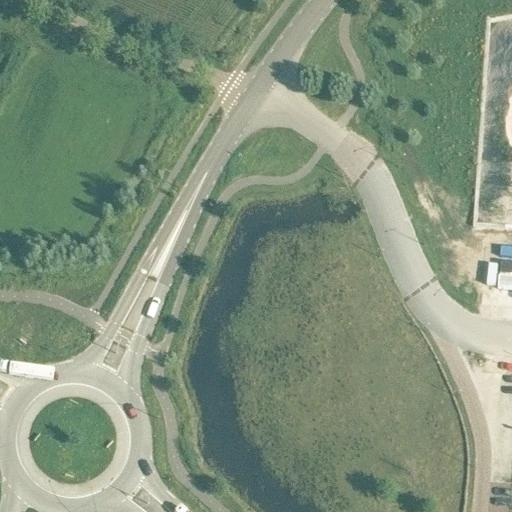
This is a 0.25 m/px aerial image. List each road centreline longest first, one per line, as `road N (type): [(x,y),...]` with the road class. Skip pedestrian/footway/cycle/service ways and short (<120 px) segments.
road 1 (secondary): [(175,232),(255,96),(329,0)]
road 2 (track): [(230,82),(32,0)]
road 3 (unknown): [(458,333),(453,345),(487,423),(478,511)]
road 4 (secondary): [(125,395),(166,283),(175,232)]
road 5 (secondary): [(175,232),(76,371)]
